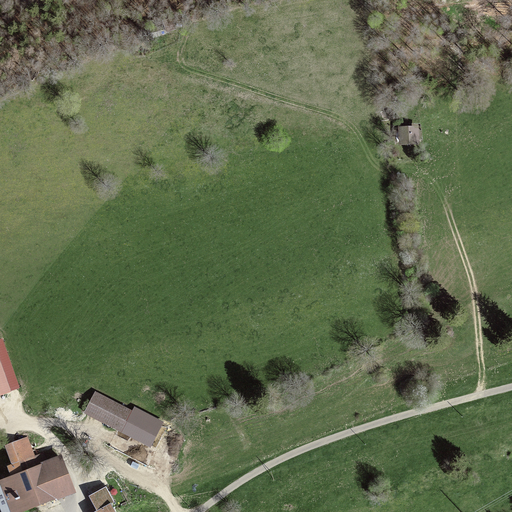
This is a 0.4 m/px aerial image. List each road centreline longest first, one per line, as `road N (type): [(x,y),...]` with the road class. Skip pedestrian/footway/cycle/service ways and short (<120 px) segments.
road 1 (track): [(443,201),(429,178),(376,164),(345,119),(178,61),(188,28)]
road 2 (track): [(202,511),(311,449),(478,394)]
road 3 (track): [(478,394),(474,291),(443,201)]
